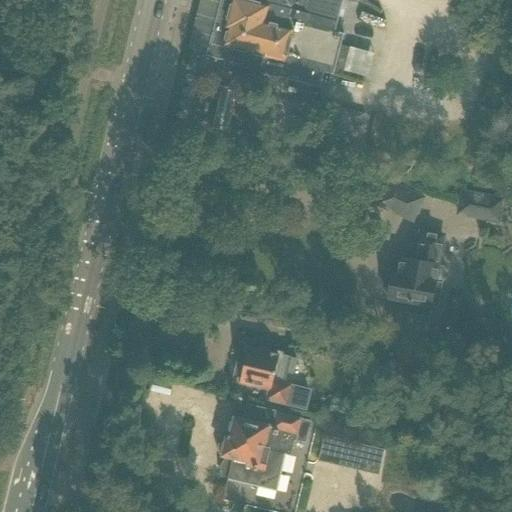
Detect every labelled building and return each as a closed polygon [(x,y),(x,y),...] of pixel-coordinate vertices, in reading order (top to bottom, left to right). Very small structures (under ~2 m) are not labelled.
[(342,0),(261,0),(261,6),(239,0),(233,0),(226,28),(229,28),(222,56),(221,56),(221,57),(245,64),(244,70),(278,79),(279,77),(320,88),(324,73),(333,75),(343,34),(335,32),(342,0)] [(32,47),(9,41),(3,67),(25,73),(27,74),(28,70),(27,70),(32,47)] [(231,129),(233,90),(219,89),(216,128),(231,129)] [(414,225),(426,200),(386,181),(375,206),(414,225)] [(468,204),(466,216),(489,221),(491,209),(468,204)] [(444,266),(437,265),(442,237),(421,233),(415,261),(401,259),(399,269),(393,269),(388,297),(408,301),(406,312),(428,316),(430,306),(436,307),(440,284),(445,280),(447,272),(444,266)] [(247,350),(240,381),(260,386),(266,387),(263,399),(286,405),(304,409),(310,388),(291,383),(284,382),(286,373),(287,373),(292,374),(296,360),(290,358),(279,356),(280,355),(263,351),(263,354),(247,350)] [(381,377),(409,396),(421,380),(393,360),(381,377)] [(218,446),(218,449),(219,452),(220,454),(222,456),(226,457),(232,458),(227,478),(227,481),(222,501),(246,506),(251,485),(276,491),(285,454),(290,455),(293,439),(305,442),(310,422),(276,414),(273,427),(254,423),(234,419),(230,436),(228,436),(227,439),(226,439),(224,439),(221,441),(219,443),(218,446)] [(349,457),(349,443),(324,443),(324,457),(349,457)]
